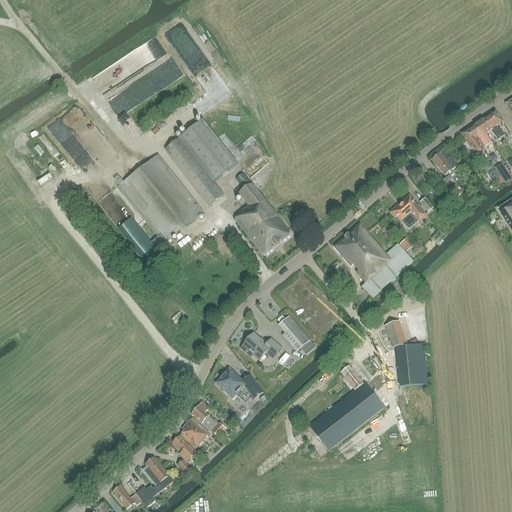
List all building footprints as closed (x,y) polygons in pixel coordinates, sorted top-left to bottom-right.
[(123,49),(82,90),(91,99),(125,66),(128,69),(135,62),(123,49)] [(74,170),(88,160),(79,146),(96,134),(90,125),(85,129),(71,108),(61,115),(63,118),(57,122),(55,119),(44,126),(74,170)] [(123,117),(127,123),(138,115),(134,109),(123,117)] [(495,111),(487,117),(501,138),(504,142),(508,140),(500,128),(498,129),(496,127),(498,126),(503,122),(495,111)] [(501,138),(487,117),(478,123),(486,134),(493,129),(494,132),(492,133),(498,141),(501,138)] [(212,183),(237,164),(203,121),(178,140),(165,151),(209,207),(222,197),(212,183)] [(486,134),(478,123),(469,129),(484,150),(488,148),(487,147),(492,144),(486,134)] [(484,150),(469,129),(461,134),(475,156),(484,150)] [(445,177),(457,167),(444,151),(431,161),(445,177)] [(165,244),(203,213),(158,156),(119,186),(165,244)] [(80,186),(94,181),(92,176),(78,181),(80,186)] [(453,201),(463,193),(449,177),(440,184),(453,201)] [(264,257),(291,235),(251,185),(246,178),(243,181),(241,179),(239,181),(245,189),(239,194),(249,207),(242,212),(243,214),(235,221),(264,257)] [(414,201),(409,196),(390,213),(395,219),(396,217),(401,223),(401,222),(407,230),(410,229),(417,223),(418,224),(425,217),(413,203),(414,201)] [(428,213),(433,209),(425,199),(420,204),(428,213)] [(511,231),(511,204),(510,201),(498,210),(511,231)] [(372,299),(413,262),(398,245),(386,256),(360,225),(334,248),(351,267),(353,265),(359,272),(357,274),(365,284),(361,288),(364,292),(365,292),(372,299)] [(340,278),(349,270),(345,265),(336,273),(340,278)] [(166,318),(172,325),(186,311),(180,305),(166,318)] [(298,353),(310,342),(289,318),(280,326),(286,334),(284,335),(298,353)] [(393,349),(397,348),(407,344),(399,322),(385,327),(393,349)] [(372,332),(375,351),(385,349),(382,330),(372,332)] [(275,360),(282,350),(271,341),(267,346),(253,335),(241,349),(252,358),(252,357),(260,363),(267,354),(275,360)] [(424,345),(397,348),(401,388),(428,386),(424,345)] [(363,384),(362,382),(349,366),(340,373),(345,379),(343,381),(352,393),(309,427),(329,452),(385,408),(365,383),(363,384)] [(216,385),(233,399),(244,387),(254,400),(263,394),(250,376),(242,382),(229,370),(216,385)] [(209,409),(202,403),(191,415),(218,439),(226,430),(219,424),(218,425),(209,417),(210,416),(206,413),(209,409)] [(219,420),(226,425),(228,422),(222,416),(219,420)] [(196,450),(209,434),(192,419),(182,430),(184,432),(180,436),(196,450)] [(187,464),(197,455),(190,446),(180,437),(172,444),(181,454),(179,455),(187,464)] [(153,499),(174,483),(155,460),(153,459),(147,464),(146,467),(147,468),(143,472),(156,487),(153,489),(151,487),(146,491),(145,488),(136,495),(147,509),(155,502),(153,499)] [(186,475),(191,471),(183,462),(178,466),(186,475)] [(137,508),(142,504),(135,496),(130,499),(121,487),(113,494),(126,511),(134,505),(137,508)]
